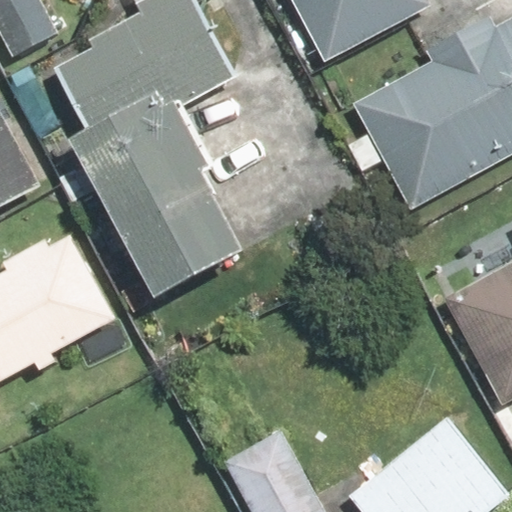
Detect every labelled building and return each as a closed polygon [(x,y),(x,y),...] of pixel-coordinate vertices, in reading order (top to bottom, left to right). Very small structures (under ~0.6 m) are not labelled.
[(60,35),(41,0),(0,0),(0,44),(10,62),(60,35)] [(94,49),(53,72),(85,128),(63,140),(152,301),(241,252),(199,177),(213,169),(181,112),(238,81),(192,0),(141,0),(133,5),(140,17),(91,44),(94,49)] [(289,0),(324,66),(429,11),(422,0),(289,0)] [(362,174),(381,163),(408,213),(511,157),(511,27),(504,32),(494,14),(424,52),(431,65),(352,107),(367,137),(348,147),(362,174)] [(0,213),(42,190),(0,114),(0,213)] [(85,377),(132,353),(72,236),(50,248),(47,241),(1,264),(5,271),(0,273),(0,381),(69,346),(85,377)] [(511,268),(444,304),(499,406),(511,398),(511,268)] [(511,494),(449,417),(347,500),(356,511),(493,511),(511,497),(511,494)] [(323,511),(281,435),(225,466),(249,511),(323,511)]
